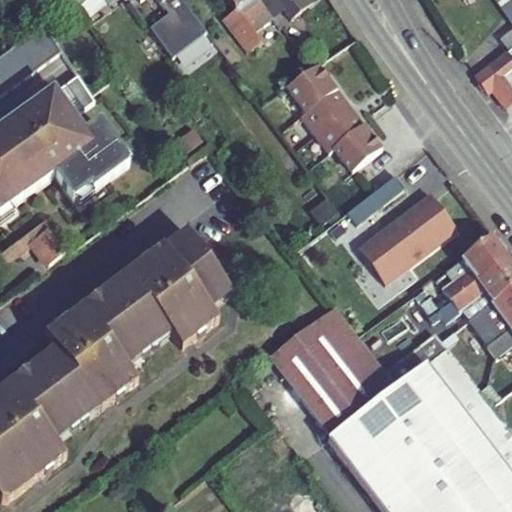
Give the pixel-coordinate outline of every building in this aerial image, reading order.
[(138,0),(141,3),(145,0),(156,0),(170,19),(152,33),(171,61),(207,34),(180,0),(138,0)] [(273,19),(257,0),(226,0),(236,13),(224,22),(249,55),(262,45),(254,34),(273,20),(273,19)] [(257,0),(273,19),(283,11),(291,23),(314,6),(309,0),(257,0)] [(505,114),(511,108),(511,0),(493,0),(511,25),(511,51),(508,54),(475,80),(487,97),(491,94),(505,114)] [(23,26),(30,36),(43,27),(37,17),(23,26)] [(30,36),(0,55),(0,94),(62,53),(43,27),(30,36)] [(508,54),(511,51),(511,32),(499,43),(508,54)] [(318,70),(287,91),(307,118),(337,95),(318,70)] [(78,77),(0,134),(0,218),(10,212),(55,179),(74,203),(90,192),(93,193),(129,167),(100,127),(84,138),(71,121),(96,102),(78,77)] [(302,122),(315,140),(350,112),(337,95),(307,118),(302,122)] [(350,112),(315,140),(328,157),(334,152),(364,129),(350,112)] [(334,152),(353,176),(382,153),(364,129),(334,152)] [(397,180),(348,217),(357,229),(406,192),(397,180)] [(90,192),(74,203),(79,209),(95,198),(90,192)] [(431,198),(358,253),(385,288),(457,234),(431,198)] [(10,212),(0,218),(0,228),(15,218),(10,212)] [(147,261),(145,262),(202,336),(204,334),(218,323),(208,309),(205,305),(227,288),(185,232),(147,261)] [(49,233),(31,246),(48,270),(66,257),(49,233)] [(509,262),(493,241),(446,276),(452,285),(441,293),(451,305),(509,262)] [(0,260),(0,271),(20,257),(15,249),(0,260)] [(0,504),(5,504),(40,478),(49,471),(63,461),(44,435),(40,430),(86,396),(90,401),(100,413),(114,402),(123,396),(137,385),(127,372),(123,367),(168,333),(172,338),(181,351),(196,340),(202,336),(145,262),(139,267),(66,322),(57,328),(43,339),(54,354),(0,394),(0,504)] [(470,325),(511,292),(511,265),(509,262),(451,305),(451,306),(429,323),(432,328),(441,321),(446,327),(463,315),(470,325)] [(233,295),(227,288),(205,305),(208,309),(222,300),(223,302),(233,295)] [(511,331),(511,292),(470,325),(468,326),(487,351),(511,331)] [(421,309),(429,318),(438,312),(430,302),(421,309)] [(336,311),(269,362),(331,442),(328,444),(380,511),(511,511),(511,436),(435,337),(386,375),(336,311)] [(55,326),(57,328),(66,322),(64,319),(55,326)] [(511,331),(487,351),(496,363),(511,351),(511,331)] [(157,349),(172,338),(168,333),(123,367),(127,372),(143,360),(144,362),(159,351),(157,349)] [(443,345),(448,351),(458,344),(453,338),(443,345)] [(490,387),(481,394),(493,410),(502,403),(490,387)] [(77,411),(90,401),(86,396),(40,430),(44,435),(57,425),(59,427),(78,413),(77,411)]
